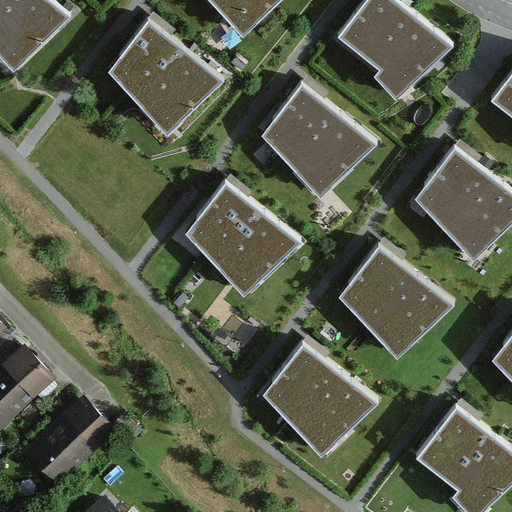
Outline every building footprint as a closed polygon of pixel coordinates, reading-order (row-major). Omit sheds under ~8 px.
[(67,4),(61,0),(0,0),(0,39),(14,54),(67,4)] [(260,0),(227,0),(243,16),(260,0)] [(448,32),(407,0),(360,0),(344,23),(385,55),(379,63),(397,81),(448,32)] [(220,67),(149,11),(112,58),(168,117),(220,67)] [(511,66),(497,87),(511,98),(511,66)] [(373,130),(301,75),(265,122),(320,180),(373,130)] [(511,206),(511,184),(455,140),(420,185),(474,242),(511,206)] [(296,229),(226,174),(191,220),(245,277),(296,229)] [(449,292),(379,238),(343,283),(398,341),(449,292)] [(511,327),(497,347),(511,362),(511,327)] [(373,390),(303,336),(267,382),(322,439),(373,390)] [(0,432),(54,380),(21,345),(0,365),(0,432)] [(60,487),(118,431),(83,396),(25,452),(60,487)] [(511,467),(511,442),(456,400),(422,445),(463,477),(457,484),(475,503),(511,467)] [(112,511),(102,500),(88,511),(112,511)]
